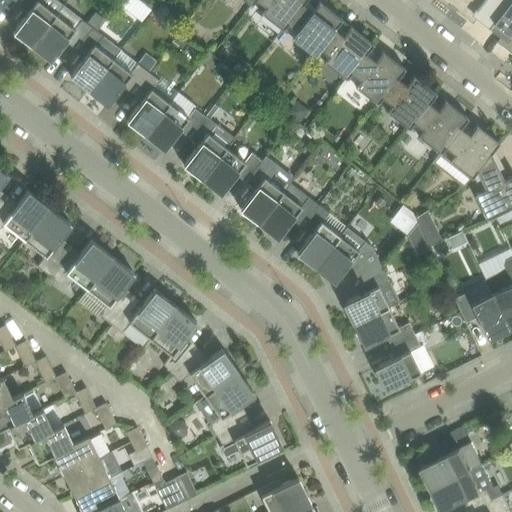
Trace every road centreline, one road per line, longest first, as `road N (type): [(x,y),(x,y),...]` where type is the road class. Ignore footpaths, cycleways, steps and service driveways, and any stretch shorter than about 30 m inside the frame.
road 1 (tertiary): [(349,443),(299,342),(270,303),(0,91)]
road 2 (residential): [(349,443),(511,367)]
road 3 (residential): [(511,108),(377,0)]
